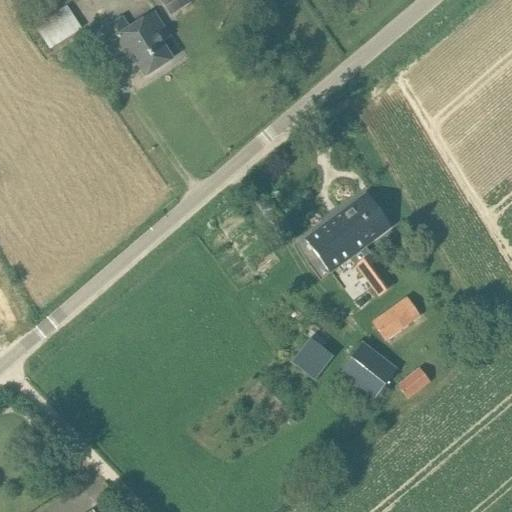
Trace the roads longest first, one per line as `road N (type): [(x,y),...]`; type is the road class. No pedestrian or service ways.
road 1 (unclassified): [(0,370),(429,0)]
road 2 (track): [(6,364),(149,511)]
